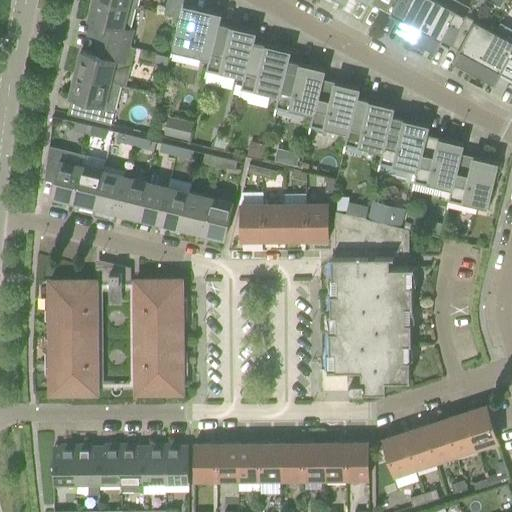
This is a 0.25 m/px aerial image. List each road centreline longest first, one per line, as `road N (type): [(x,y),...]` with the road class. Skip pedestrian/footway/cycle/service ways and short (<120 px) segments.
road 1 (residential): [(511,128),(262,0)]
road 2 (residential): [(286,415),(369,413),(511,368)]
road 3 (residential): [(223,269),(0,214)]
road 4 (residential): [(227,416),(0,416)]
road 5 (residential): [(223,269),(280,270),(286,415)]
road 6 (residential): [(0,145),(26,0)]
road 7 (residential): [(227,416),(223,269)]
